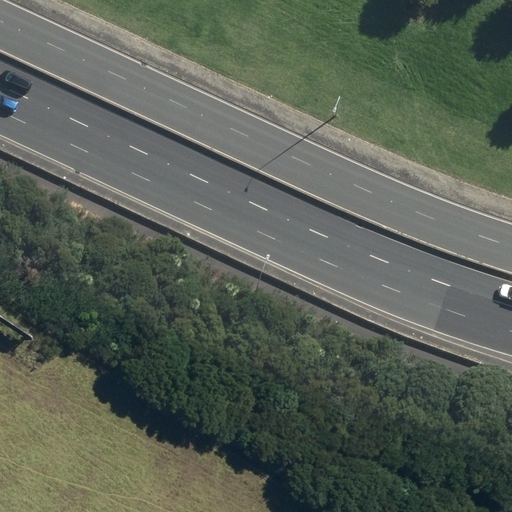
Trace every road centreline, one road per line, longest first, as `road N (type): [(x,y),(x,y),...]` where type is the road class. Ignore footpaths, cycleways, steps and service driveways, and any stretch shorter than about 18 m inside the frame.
road 1 (primary): [(0,19),(447,226),(511,246)]
road 2 (primary): [(511,315),(389,279),(0,97)]
